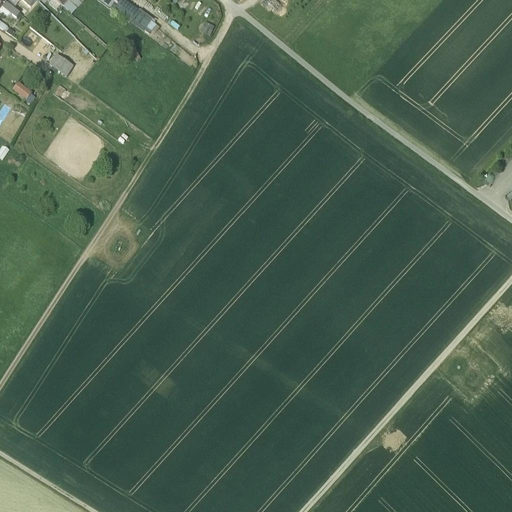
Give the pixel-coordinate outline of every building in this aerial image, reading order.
[(2,0),(6,2),(14,9),(20,1),(19,0),(2,0)] [(54,0),(64,8),(70,0),(54,0)] [(70,0),(64,8),(72,16),(86,0),(70,0)] [(95,0),(110,11),(117,2),(114,0),(95,0)] [(138,12),(120,0),(118,3),(117,2),(110,11),(129,26),(138,12)] [(14,9),(6,2),(3,7),(17,18),(20,14),(14,9)] [(73,68),(57,56),(51,65),(67,77),(73,68)] [(67,77),(51,65),(50,67),(66,78),(67,77)] [(31,104),(36,96),(16,84),(11,92),(31,104)] [(0,146),(0,159),(3,161),(8,149),(0,146)]
